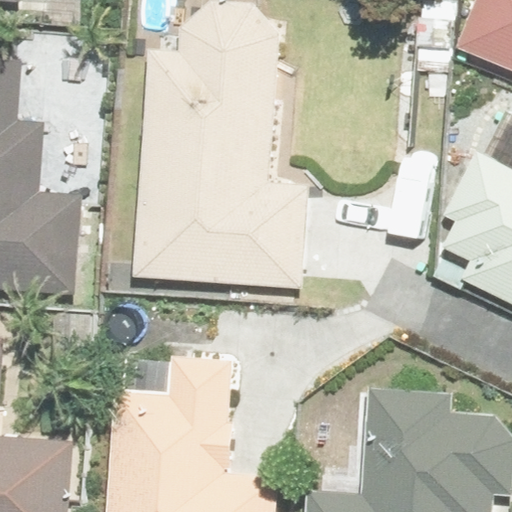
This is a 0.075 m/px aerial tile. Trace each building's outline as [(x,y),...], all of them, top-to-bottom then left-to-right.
[(0,0),(0,34),(39,36),(41,0),(0,0)] [(511,23),(455,1),(455,0),(414,0),(409,86),(408,89),(409,89),(408,108),(449,110),(449,104),(511,128),(511,23)] [(264,224),(217,222),(224,106),(228,44),(133,39),(130,88),(95,86),(81,318),(211,325),(211,324),(260,326),(264,224)] [(476,209),(428,182),(360,303),(511,387),(511,162),(508,160),(476,209)] [(0,331),(20,333),(27,235),(0,233),(0,331)] [(174,511),(176,432),(178,401),(122,397),(120,429),(63,426),(59,511),(174,511)] [(444,511),(447,441),(304,436),(301,511),(444,511)] [(0,511),(11,511),(12,487),(0,486),(0,511)]
